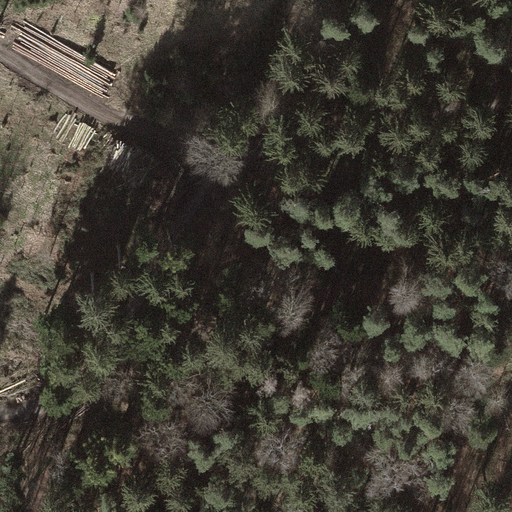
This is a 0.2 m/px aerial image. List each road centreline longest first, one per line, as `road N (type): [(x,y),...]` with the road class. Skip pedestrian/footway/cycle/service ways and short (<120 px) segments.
road 1 (track): [(0,50),(126,123),(254,145),(511,104)]
road 2 (track): [(254,145),(176,238),(114,361),(39,412),(0,417)]
